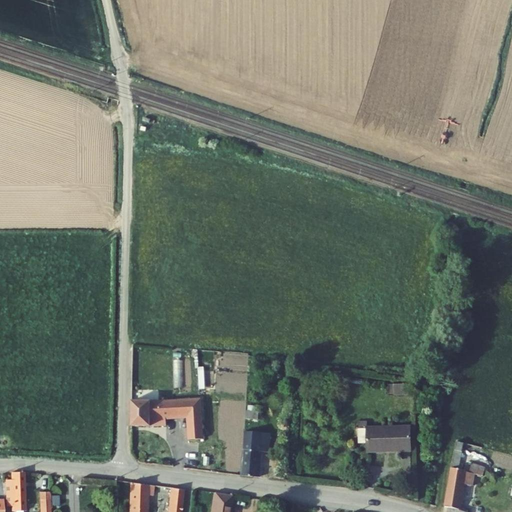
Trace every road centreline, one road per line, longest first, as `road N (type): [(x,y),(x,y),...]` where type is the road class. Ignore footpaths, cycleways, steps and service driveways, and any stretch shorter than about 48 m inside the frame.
road 1 (unclassified): [(106,0),(128,130),(122,472)]
road 2 (residential): [(412,511),(122,472)]
road 3 (residential): [(122,472),(0,463)]
